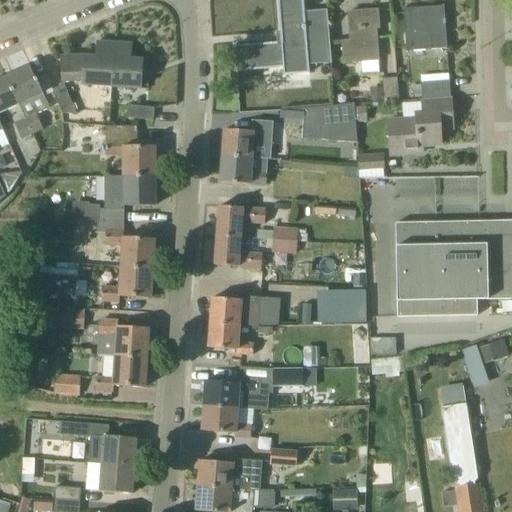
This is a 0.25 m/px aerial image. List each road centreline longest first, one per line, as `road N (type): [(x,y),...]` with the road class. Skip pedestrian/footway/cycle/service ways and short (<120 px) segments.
road 1 (residential): [(162,511),(195,63),(181,0)]
road 2 (residential): [(511,116),(499,116),(495,0)]
